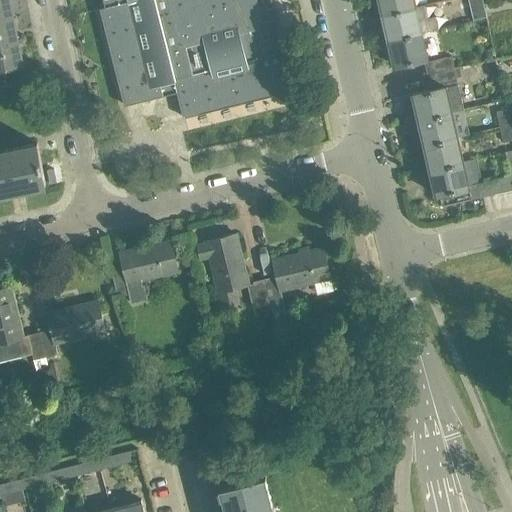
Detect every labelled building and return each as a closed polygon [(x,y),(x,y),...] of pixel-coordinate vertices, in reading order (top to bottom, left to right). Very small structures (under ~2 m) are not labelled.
[(0,0),(0,20),(14,17),(10,0),(0,0)] [(103,0),(106,9),(101,10),(115,66),(125,107),(126,107),(129,119),(154,113),(151,101),(164,97),(164,95),(177,92),(184,119),(295,92),(285,53),(286,52),(273,0),(103,0)] [(417,8),(415,0),(380,0),(384,15),(417,8)] [(487,18),(485,9),(483,0),(468,0),(474,21),(487,18)] [(417,8),(384,15),(390,41),(423,34),(439,30),(436,17),(429,19),(426,6),(417,8)] [(0,20),(0,45),(19,42),(14,17),(0,20)] [(428,57),(423,34),(390,41),(395,64),(394,64),(395,67),(429,59),(428,57)] [(0,71),(24,67),(19,42),(0,45),(0,71)] [(425,63),(428,75),(455,69),(453,57),(425,63)] [(455,69),(428,75),(431,87),(458,80),(455,69)] [(432,91),(413,95),(413,97),(414,97),(419,121),(453,113),(464,110),(459,86),(458,80),(431,87),(432,91)] [(497,112),(501,128),(511,125),(508,110),(497,112)] [(419,121),(425,146),(459,138),(453,113),(419,121)] [(511,141),(511,127),(511,125),(501,128),(505,143),(511,141)] [(425,146),(431,171),(465,163),(459,138),(425,146)] [(0,152),(0,195),(39,188),(46,186),(38,144),(0,152)] [(437,196),(440,195),(443,207),(511,191),(511,176),(479,184),(473,162),(465,163),(431,171),(437,194),(436,194),(437,196)] [(236,289),(248,286),(249,286),(249,285),(236,235),(207,242),(207,244),(198,247),(201,260),(211,257),(220,293),(223,305),(239,301),(236,289)] [(143,287),(141,281),(178,272),(172,242),(121,254),(125,270),(114,273),(118,298),(130,295),(132,305),(148,301),(145,287),(143,287)] [(275,313),(286,310),(281,292),(315,284),(318,296),(335,292),(332,280),(324,249),(274,262),(277,278),(266,281),(271,305),(272,305),(275,313)] [(249,287),(249,286),(248,286),(254,309),(258,308),(271,305),(266,281),(254,284),(255,286),(249,287)] [(35,361),(45,359),(39,334),(24,337),(12,288),(0,290),(0,363),(34,355),(35,361)] [(52,331),(39,334),(45,359),(59,355),(56,344),(106,332),(99,302),(48,314),(52,331)] [(58,363),(50,365),(54,384),(62,382),(58,363)] [(129,453),(102,460),(105,469),(132,462),(129,453)] [(94,462),(77,466),(80,476),(97,472),(94,462)] [(69,468),(48,474),(51,484),(72,478),(69,468)] [(51,484),(48,474),(27,479),(29,489),(51,484)] [(227,511),(274,511),(266,480),(267,479),(267,478),(220,490),(221,491),(222,491),(227,511)] [(0,486),(0,495),(0,496),(21,491),(19,482),(0,486)] [(111,510),(111,511),(144,511),(142,501),(141,501),(141,502),(111,510)]
